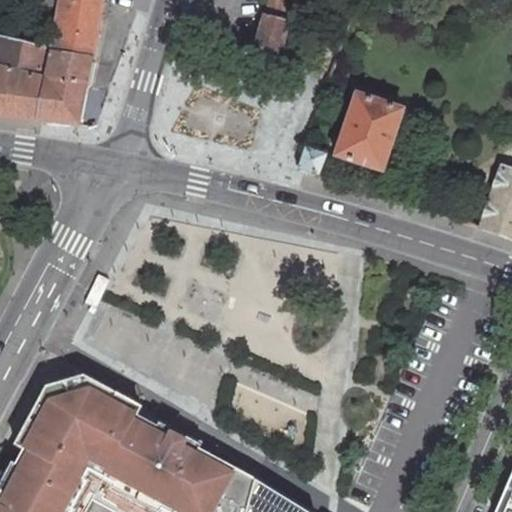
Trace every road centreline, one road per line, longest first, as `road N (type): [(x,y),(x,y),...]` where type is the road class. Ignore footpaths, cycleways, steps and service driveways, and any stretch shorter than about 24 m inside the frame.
road 1 (tertiary): [(118,165),(295,205),(511,271)]
road 2 (tertiary): [(0,370),(118,165)]
road 3 (tertiary): [(118,165),(170,0)]
road 4 (unclassified): [(456,511),(511,385)]
